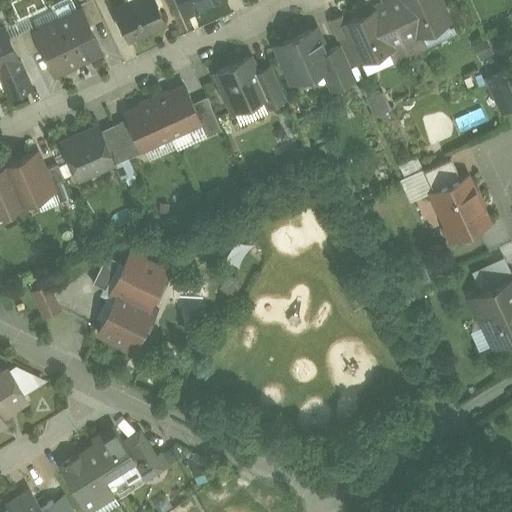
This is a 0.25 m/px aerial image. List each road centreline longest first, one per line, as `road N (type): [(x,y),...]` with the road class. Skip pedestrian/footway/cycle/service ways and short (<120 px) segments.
road 1 (residential): [(300,0),(0,135)]
road 2 (residential): [(114,392),(335,499)]
road 3 (residential): [(335,499),(511,381)]
road 4 (residential): [(114,392),(0,462)]
road 5 (residential): [(0,335),(114,392)]
